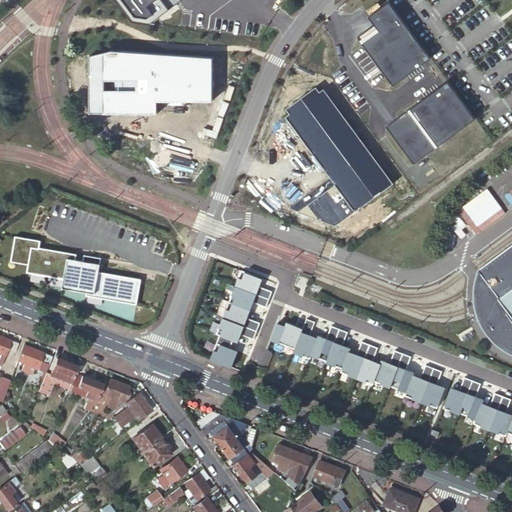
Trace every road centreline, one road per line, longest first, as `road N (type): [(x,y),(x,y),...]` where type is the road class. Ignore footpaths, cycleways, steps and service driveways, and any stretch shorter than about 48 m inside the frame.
road 1 (secondary): [(158,360),(455,476)]
road 2 (residential): [(206,234),(276,60),(321,0)]
road 3 (residential): [(284,283),(297,299),(511,385)]
road 4 (residential): [(158,360),(153,382),(248,511)]
road 5 (secondary): [(0,298),(158,360)]
road 6 (residential): [(202,245),(158,360)]
